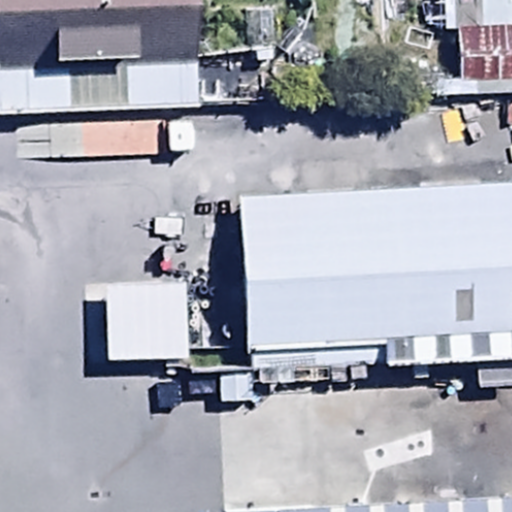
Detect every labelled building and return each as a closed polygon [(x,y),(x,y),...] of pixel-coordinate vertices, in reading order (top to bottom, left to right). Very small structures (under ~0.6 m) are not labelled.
[(0,0),(0,116),(197,110),(193,0),(0,0)] [(511,88),(511,0),(400,0),(401,32),(454,31),(455,89),(511,88)] [(511,190),(238,204),(247,384),(511,371),(511,190)] [(161,281),(80,285),(84,362),(165,357),(161,281)] [(506,511),(506,494),(214,508),(214,511),(506,511)]
